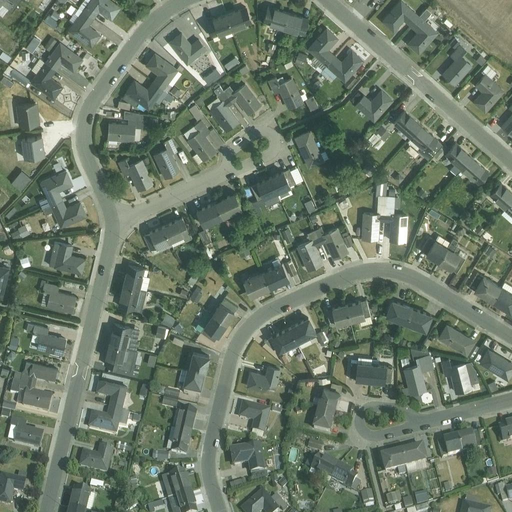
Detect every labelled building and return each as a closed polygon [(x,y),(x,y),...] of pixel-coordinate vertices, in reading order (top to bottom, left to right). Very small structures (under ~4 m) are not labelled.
[(20,0),(0,0),(0,14),(3,16),(7,10),(11,13),(20,0)] [(83,0),(79,7),(94,18),(99,11),(112,20),(121,7),(111,0),(83,0)] [(410,25),(420,14),(403,0),(398,0),(381,20),(393,30),(404,19),(410,25)] [(70,2),(66,11),(72,13),(76,5),(70,2)] [(420,14),(410,25),(417,30),(406,42),(419,53),(439,31),(424,19),(435,8),(429,4),(420,14)] [(283,29),(288,12),(268,5),(263,22),(283,29)] [(226,13),(232,30),(252,23),(246,6),(226,13)] [(94,18),(79,7),(69,20),(73,23),(68,30),(92,47),(102,34),(89,26),(94,18)] [(48,15),(44,21),(55,28),(59,22),(56,21),(61,15),(54,10),(50,16),(48,15)] [(288,12),(283,29),(304,35),(309,18),(288,12)] [(232,30),(226,13),(206,20),(212,37),(213,37),(214,41),(220,39),(219,35),(225,32),(227,38),(234,35),(232,30)] [(323,70),(336,56),(329,50),(339,38),(327,27),(307,49),(315,56),(311,60),(318,66),(316,68),(320,72),(323,70)] [(34,36),(39,40),(44,32),(39,29),(34,36)] [(182,31),(169,42),(187,65),(207,48),(198,38),(191,43),(182,31)] [(455,36),(449,42),(454,46),(460,40),(455,36)] [(52,37),(44,47),(49,51),(57,40),(52,37)] [(45,62),(57,70),(62,63),(74,72),(84,59),(60,41),(45,62)] [(455,58),(442,73),(455,84),(473,64),(462,54),(467,49),(460,43),(450,54),(455,58)] [(336,56),(323,70),(324,71),(322,73),(327,77),(329,75),(333,79),(337,75),(345,82),(344,84),(349,88),(357,79),(352,74),(364,60),(352,49),(342,61),(336,56)] [(3,51),(0,54),(0,56),(8,62),(11,57),(3,51)] [(153,81),(168,92),(172,86),(169,83),(178,70),(179,69),(155,52),(145,65),(158,74),(153,81)] [(295,55),(293,60),(296,61),(295,64),(304,67),(305,65),(308,55),(299,52),(298,56),(295,55)] [(480,53),(476,59),(481,64),(486,58),(480,53)] [(57,70),(45,62),(40,58),(32,69),(37,73),(30,82),(54,99),(64,86),(51,77),(57,70)] [(481,90),(472,100),(485,112),(505,89),(491,77),(496,71),(487,63),(481,70),(484,73),(474,84),(481,90)] [(9,65),(4,72),(7,74),(8,72),(18,80),(17,81),(23,86),(25,84),(26,85),(29,80),(9,65)] [(246,65),(239,69),(242,74),(249,70),(246,65)] [(216,68),(203,78),(208,84),(221,74),(216,68)] [(169,83),(172,86),(182,73),(178,70),(169,83)] [(279,83),(285,80),(283,75),(277,78),(279,83)] [(6,77),(2,83),(10,89),(14,83),(6,77)] [(279,83),(277,78),(276,77),(269,80),(275,93),(281,90),(289,107),(303,100),(293,77),(285,80),(279,83)] [(168,92),(153,81),(147,88),(135,79),(125,92),(126,93),(123,98),(135,106),(138,102),(149,110),(157,99),(160,102),(168,92)] [(319,79),(312,84),(316,89),(322,85),(319,79)] [(233,103),(223,90),(218,83),(214,87),(215,89),(214,90),(218,95),(217,95),(218,97),(207,105),(210,109),(210,110),(226,132),(240,121),(229,106),(233,103)] [(223,90),(233,103),(237,100),(248,115),(262,104),(246,83),(234,91),(230,85),(223,90)] [(175,86),(170,91),(172,92),(170,94),(177,99),(183,92),(175,86)] [(364,94),(355,105),(374,122),(394,100),(382,89),(371,100),(364,94)] [(358,91),(351,99),(355,103),(362,95),(358,91)] [(313,95),(305,99),(310,110),(318,107),(313,95)] [(200,97),(195,100),(198,105),(204,102),(200,97)] [(119,100),(118,107),(129,109),(130,103),(119,100)] [(511,109),(511,111),(500,125),(511,134),(511,102),(509,106),(511,109)] [(35,103),(18,105),(21,126),(40,123),(39,117),(38,117),(35,103)] [(195,103),(189,108),(197,120),(204,115),(195,103)] [(109,122),(108,139),(134,141),(135,135),(141,135),(142,127),(143,127),(143,124),(145,125),(147,123),(148,123),(148,127),(157,128),(158,118),(149,117),(149,119),(143,119),(143,113),(124,110),(124,118),(128,118),(128,123),(109,122)] [(411,138),(421,125),(404,110),(393,122),(411,138)] [(166,119),(160,125),(164,129),(172,122),(168,118),(166,119)] [(201,119),(184,133),(188,138),(187,140),(197,153),(193,156),(198,163),(202,160),(203,161),(217,151),(206,135),(211,131),(201,119)] [(374,133),(368,139),(378,149),(391,133),(382,124),(375,132),(379,136),(379,137),(374,133)] [(421,125),(411,138),(408,141),(429,160),(434,155),(443,145),(421,125)] [(320,152),(324,150),(319,139),(315,141),(310,130),(296,137),(309,166),(324,159),(320,152)] [(42,135),(22,138),(25,158),(44,155),(42,135)] [(167,148),(153,154),(165,178),(181,171),(173,154),(178,151),(172,137),(164,141),(167,148)] [(462,169),(473,157),(456,142),(445,155),(455,163),(450,169),(457,175),(462,169)] [(443,145),(434,155),(438,160),(449,147),(445,143),(443,145)] [(320,152),(324,159),(329,157),(325,150),(324,150),(320,152)] [(126,158),(119,162),(125,175),(131,172),(139,189),(152,183),(144,165),(150,162),(148,157),(129,165),(126,158)] [(473,157),(462,169),(478,184),(490,172),(473,157)] [(369,162),(363,169),(370,176),(377,169),(369,162)] [(290,170),(296,183),(303,180),(297,167),(290,170)] [(271,177),(277,193),(290,187),(291,187),(290,185),(296,183),(290,170),(289,168),(271,177)] [(21,170),(11,182),(21,190),(31,178),(21,170)] [(43,208),(63,199),(60,191),(73,185),(67,170),(40,182),(47,198),(39,201),(43,208)] [(382,171),(377,177),(383,182),(388,176),(382,171)] [(399,173),(394,179),(399,183),(404,178),(399,173)] [(277,193),(271,177),(251,186),(258,201),(263,198),(267,205),(280,199),(277,193)] [(385,221),(387,196),(386,196),(387,182),(377,185),(377,197),(378,196),(377,213),(363,212),(361,239),(379,240),(380,221),(385,221)] [(505,209),(511,201),(511,191),(501,182),(489,195),(505,209)] [(277,193),(280,199),(293,193),(290,187),(277,193)] [(387,196),(385,221),(390,222),(389,241),(407,242),(408,215),(394,214),(395,189),(389,188),(388,196),(387,196)] [(422,189),(418,195),(422,198),(427,193),(422,189)] [(484,189),(477,197),(482,200),(488,193),(484,189)] [(215,201),(223,218),(243,209),(235,192),(215,201)] [(63,199),(43,208),(45,214),(53,211),(61,228),(87,216),(81,201),(66,207),(63,199)] [(311,199),(304,202),(310,214),(318,210),(317,208),(316,209),(311,199)] [(223,218),(215,201),(196,210),(204,227),(223,218)] [(431,209),(428,213),(437,219),(440,214),(431,209)] [(315,214),(309,216),(312,223),(318,220),(315,214)] [(425,216),(417,232),(421,234),(423,229),(423,230),(429,229),(428,218),(425,216)] [(163,226),(173,246),(173,247),(186,240),(186,241),(192,238),(183,217),(163,226)] [(461,217),(458,220),(468,229),(471,225),(461,217)] [(253,223),(248,225),(252,234),(257,232),(253,223)] [(18,229),(11,233),(13,239),(22,236),(22,237),(30,234),(25,224),(18,228),(18,229)] [(480,225),(475,231),(480,235),(485,230),(480,225)] [(173,246),(163,226),(144,234),(153,255),(173,246)] [(315,230),(321,244),(325,242),(333,259),(349,252),(338,228),(325,233),(322,226),(315,230)] [(206,229),(198,232),(206,248),(209,247),(207,243),(212,241),(206,229)] [(288,229),(282,231),(287,243),(294,240),(288,229)] [(321,244),(315,230),(307,233),(307,235),(310,241),(297,246),(308,270),(324,263),(316,246),(321,244)] [(347,232),(342,234),(347,247),(354,244),(349,234),(348,235),(347,232)] [(438,262),(450,242),(438,235),(435,239),(429,236),(421,251),(438,262)] [(450,242),(438,262),(451,270),(452,268),(457,272),(467,255),(461,251),(459,254),(453,250),(457,245),(456,244),(458,241),(453,238),(450,242)] [(54,241),(49,265),(54,266),(54,267),(82,274),(86,258),(71,255),(73,246),(54,241)] [(489,245),(485,252),(491,256),(496,250),(489,245)] [(248,246),(238,250),(240,257),(250,253),(248,246)] [(28,257),(20,259),(23,268),(30,265),(28,257)] [(291,260),(284,263),(291,277),(297,274),(291,260)] [(152,268),(157,271),(160,267),(156,263),(152,268)] [(262,272),(270,288),(290,279),(282,263),(262,272)] [(128,264),(123,285),(147,291),(150,277),(147,276),(148,270),(128,264)] [(0,265),(0,296),(2,297),(9,268),(0,265)] [(22,270),(17,275),(22,279),(27,275),(22,270)] [(270,288),(262,272),(243,280),(251,297),(270,288)] [(193,273),(188,282),(189,283),(188,284),(192,287),(199,276),(193,273)] [(493,302),(502,286),(478,273),(469,287),(474,289),(473,290),(493,302)] [(41,279),(39,289),(44,291),(41,304),(47,305),(46,307),(72,313),(76,296),(58,291),(59,285),(45,282),(45,280),(41,279)] [(502,286),(493,302),(511,313),(511,311),(511,286),(505,282),(502,286)] [(224,283),(220,288),(226,292),(229,287),(224,283)] [(139,289),(122,285),(117,307),(134,310),(139,289)] [(188,290),(182,287),(180,294),(186,296),(188,290)] [(229,323),(238,310),(236,309),(239,304),(225,295),(214,312),(229,323)] [(384,315),(406,323),(412,305),(391,297),(384,315)] [(372,313),(368,298),(349,303),(353,321),(368,317),(367,314),(372,313)] [(353,321),(349,303),(327,308),(331,323),(337,322),(338,324),(353,321)] [(406,323),(427,331),(434,313),(412,305),(406,323)] [(167,312),(162,321),(171,326),(176,318),(167,312)] [(221,335),(229,323),(214,312),(202,330),(215,339),(219,334),(221,335)] [(322,343),(329,340),(323,329),(320,331),(312,315),(292,325),(300,341),(317,333),(322,343)] [(174,325),(177,332),(185,328),(182,321),(174,325)] [(110,342),(127,346),(138,349),(140,340),(137,339),(140,327),(114,322),(110,342)] [(438,336),(453,346),(462,331),(446,322),(438,336)] [(40,334),(37,348),(63,354),(67,337),(48,333),(50,326),(33,323),(31,332),(40,334)] [(167,327),(158,325),(156,335),(166,337),(167,327)] [(281,351),(300,341),(292,325),(265,338),(274,347),(277,345),(281,351)] [(453,346),(469,355),(478,341),(462,331),(453,346)] [(172,343),(182,347),(185,340),(174,336),(172,343)] [(10,346),(16,348),(19,339),(13,337),(10,346)] [(105,363),(122,367),(127,346),(110,342),(105,363)] [(494,370),(503,355),(488,347),(479,362),(494,370)] [(207,375),(212,354),(194,350),(189,371),(207,375)] [(406,367),(412,392),(428,388),(424,370),(435,367),(432,352),(418,356),(420,363),(406,367)] [(150,353),(147,363),(155,365),(157,355),(150,353)] [(509,379),(511,373),(511,360),(503,355),(494,370),(509,379)] [(457,392),(474,388),(467,361),(454,365),(452,357),(442,360),(446,374),(452,373),(457,392)] [(352,361),(350,376),(370,378),(372,360),(357,358),(356,361),(352,361)] [(372,360),(370,378),(391,381),(393,365),(387,364),(387,362),(372,360)] [(60,367),(33,361),(33,362),(26,361),(23,373),(22,372),(20,381),(28,383),(36,384),(37,380),(56,384),(60,367)] [(251,369),(247,384),(276,391),(282,366),(269,363),(267,373),(251,369)] [(202,396),(207,375),(189,371),(184,392),(202,396)] [(110,406),(123,409),(129,384),(101,377),(97,393),(112,397),(110,406)] [(36,384),(28,383),(20,381),(13,379),(11,390),(26,393),(23,404),(49,411),(53,394),(35,389),(36,384)] [(320,407),(339,412),(344,391),(325,386),(320,407)] [(166,388),(165,394),(179,398),(180,391),(166,388)] [(164,397),(163,403),(177,407),(178,401),(164,397)] [(4,400),(2,406),(15,409),(17,403),(4,400)] [(271,406),(243,400),(239,415),(254,419),(252,428),(266,431),(271,406)] [(282,411),(283,404),(273,402),(272,409),(282,411)] [(89,427),(117,433),(120,424),(126,425),(130,412),(123,410),(123,409),(110,406),(108,414),(93,410),(89,427)] [(198,410),(183,407),(178,428),(195,432),(198,418),(196,417),(198,410)] [(315,428),(333,433),(339,412),(320,407),(315,428)] [(11,410),(3,408),(2,415),(10,417),(11,410)] [(134,413),(133,420),(140,421),(142,415),(134,413)] [(14,442),(41,448),(45,431),(25,426),(27,420),(12,417),(10,426),(18,427),(14,442)] [(504,442),(511,439),(511,421),(500,425),(504,442)] [(195,432),(178,428),(173,450),(188,453),(189,447),(191,448),(195,432)] [(482,445),(478,430),(458,435),(463,453),(478,449),(477,446),(482,445)] [(463,453),(458,435),(437,440),(441,456),(448,454),(448,457),(463,453)] [(323,441),(310,438),(308,446),(321,450),(323,441)] [(262,443),(232,448),(234,466),(250,463),(251,472),(266,470),(262,443)] [(409,467),(430,462),(426,444),(404,450),(409,467)] [(83,450),(79,466),(108,473),(114,448),(101,445),(99,454),(83,450)] [(387,473),(409,467),(404,450),(383,455),(387,473)] [(157,451),(157,458),(170,459),(171,453),(157,451)] [(331,478),(339,463),(318,453),(310,467),(331,478)] [(274,471),(282,471),(281,454),(274,454),(274,471)] [(493,457),(486,458),(490,476),(497,474),(493,457)] [(351,489),(359,474),(339,463),(331,478),(351,489)] [(185,469),(170,474),(177,495),(194,490),(189,475),(187,476),(185,469)] [(0,472),(0,474),(0,501),(10,504),(13,490),(22,492),(26,473),(19,471),(17,476),(0,472)] [(452,482),(444,483),(446,493),(454,492),(452,482)] [(511,486),(507,487),(506,483),(498,485),(502,501),(509,499),(509,501),(511,500),(511,486)] [(86,510),(91,490),(74,486),(69,506),(86,510)] [(264,488),(242,507),(247,511),(261,511),(263,510),(264,511),(276,511),(281,508),(264,488)] [(439,489),(429,493),(431,499),(442,495),(439,489)] [(194,490),(177,495),(182,511),(197,511),(198,511),(196,506),(198,505),(194,490)] [(373,490),(362,490),(362,506),(374,506),(373,490)] [(400,491),(387,495),(389,503),(402,499),(400,491)] [(411,496),(403,498),(405,509),(413,507),(411,496)] [(466,501),(464,501),(461,511),(492,511),(493,507),(479,504),(481,498),(468,496),(466,501)] [(309,509),(310,501),(304,499),(302,507),(309,509)] [(150,503),(146,507),(149,511),(154,511),(156,510),(150,503)]
